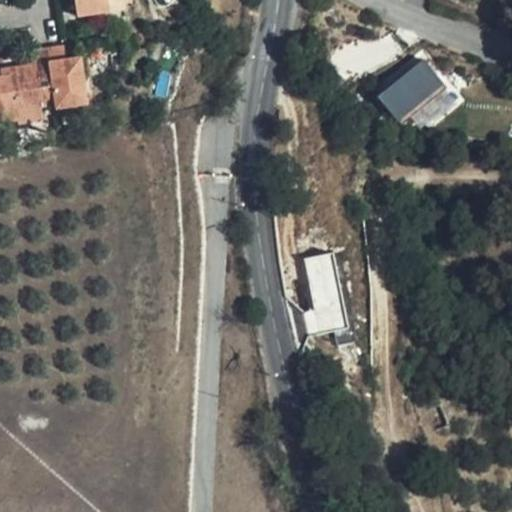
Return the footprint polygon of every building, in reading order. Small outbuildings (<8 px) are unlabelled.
[(80,0),(82,14),(97,12),(116,9),(115,0),(80,0)] [(376,87),(400,119),(450,83),(426,51),(376,87)] [(37,77),(14,80),(15,85),(3,86),(0,86),(0,128),(19,126),(18,113),(42,110),(60,108),(62,124),(78,122),(89,121),(85,76),(70,77),(68,62),(36,66),(37,77)] [(18,113),(19,126),(20,131),(44,128),(42,110),(18,113)] [(79,131),(78,122),(62,124),(63,133),(79,131)] [(338,250),(302,258),(319,332),(354,324),(338,250)]
